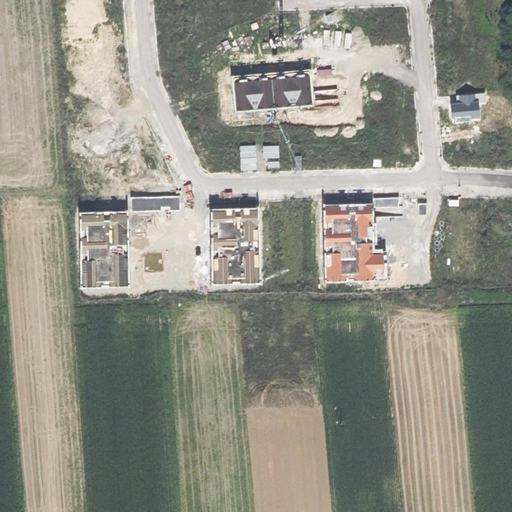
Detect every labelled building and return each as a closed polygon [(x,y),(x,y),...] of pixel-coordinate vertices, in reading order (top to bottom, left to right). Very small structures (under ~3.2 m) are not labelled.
[(310,69),(231,75),(235,112),(313,106),(310,69)] [(456,103),(451,104),(452,111),(452,119),(479,117),(478,102),(486,102),(485,93),(455,96),(456,103)] [(348,202),(323,203),(325,280),(376,279),(374,202),(348,202)] [(259,282),(257,207),(233,207),(209,208),(211,283),(259,282)] [(128,285),(126,210),(78,211),(80,286),(128,285)]
